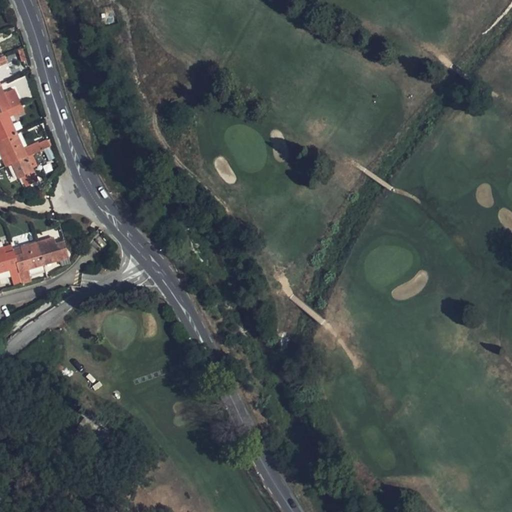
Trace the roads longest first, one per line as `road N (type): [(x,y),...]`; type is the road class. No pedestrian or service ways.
road 1 (tertiary): [(23,0),(88,189),(144,263)]
road 2 (tertiary): [(144,263),(214,365),(294,511)]
road 3 (residential): [(144,263),(55,314),(0,360)]
